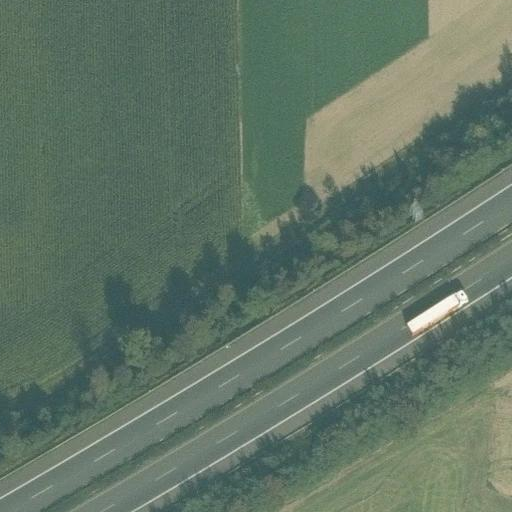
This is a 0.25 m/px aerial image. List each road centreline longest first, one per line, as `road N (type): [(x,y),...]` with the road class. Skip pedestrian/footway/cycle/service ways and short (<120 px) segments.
road 1 (track): [(0,433),(308,234),(511,89)]
road 2 (motorway): [(511,214),(21,511)]
road 3 (motorway): [(114,511),(511,268)]
